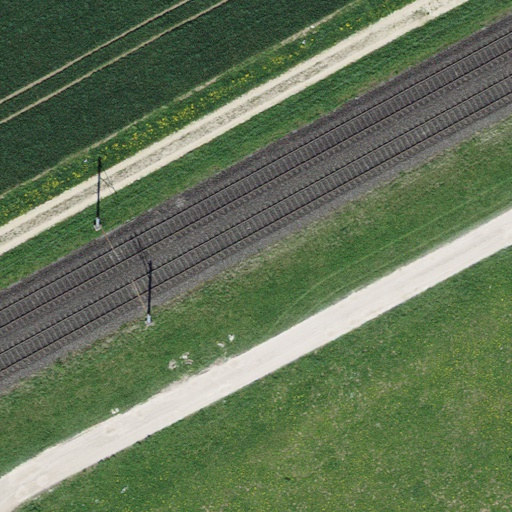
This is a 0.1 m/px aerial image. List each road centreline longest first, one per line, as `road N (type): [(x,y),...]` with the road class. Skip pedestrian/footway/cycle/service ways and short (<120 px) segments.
road 1 (track): [(511,226),(0,495)]
road 2 (track): [(0,241),(442,0)]
